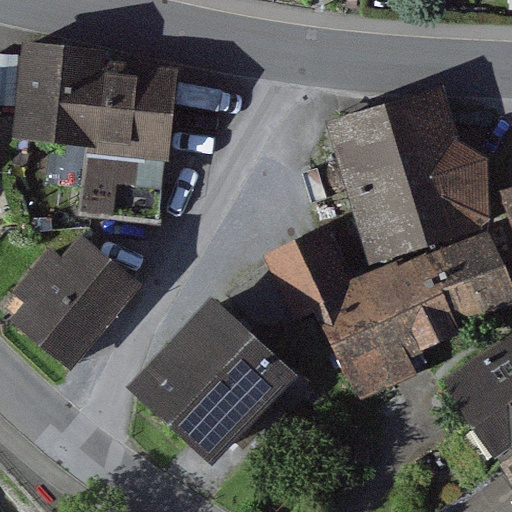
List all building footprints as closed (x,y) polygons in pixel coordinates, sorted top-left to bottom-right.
[(175,74),(37,57),(26,147),(164,164),(175,74)] [(444,99),(331,130),(371,267),(489,230),(487,163),(458,144),(444,99)] [(511,302),(511,289),(489,237),(352,284),(324,228),(268,258),(296,322),(313,312),(360,398),(417,376),(409,359),(511,302)] [(135,289),(89,241),(24,303),(70,350),(135,289)] [(290,377),(211,303),(132,387),(211,461),(290,377)] [(511,335),(442,384),(502,465),(511,457),(511,335)] [(511,460),(498,470),(511,489),(511,460)]
